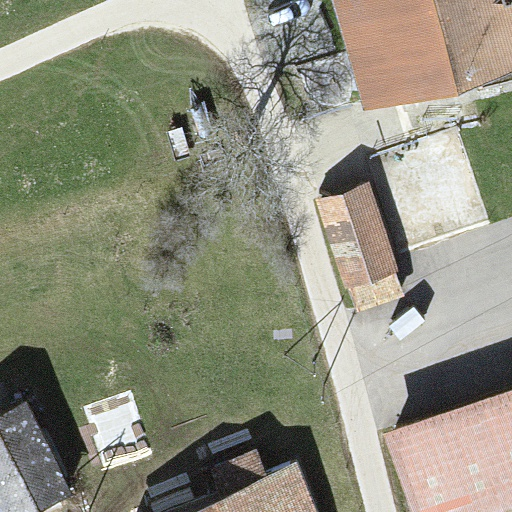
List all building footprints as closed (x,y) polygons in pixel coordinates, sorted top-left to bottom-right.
[(511,0),(338,0),(368,98),(511,54),(511,0)] [(360,176),(311,192),(343,288),(392,272),(360,176)] [(511,374),(382,419),(414,511),(472,511),(511,498),(511,374)] [(46,395),(0,414),(0,477),(14,511),(68,511),(91,502),(46,395)] [(318,511),(293,450),(140,511),(318,511)]
